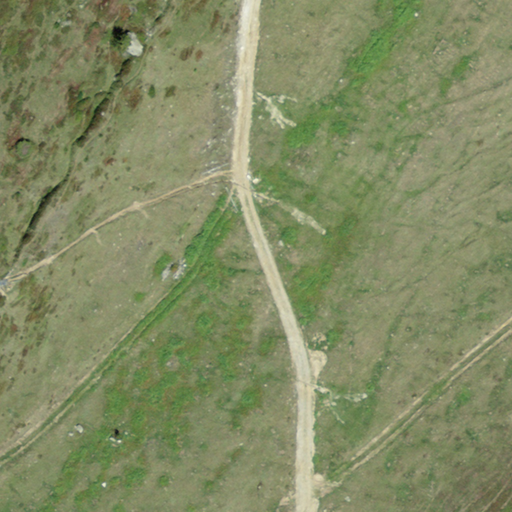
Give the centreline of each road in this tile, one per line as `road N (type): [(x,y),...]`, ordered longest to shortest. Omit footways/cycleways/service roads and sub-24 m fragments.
road 1 (track): [(238,173),(301,360),(302,511)]
road 2 (track): [(255,0),(238,173)]
